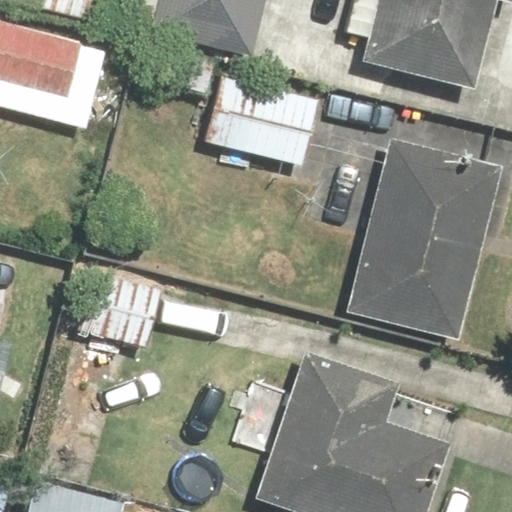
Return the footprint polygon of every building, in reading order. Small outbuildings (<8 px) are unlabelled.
[(0,0),(0,6),(76,26),(82,0),(0,0)] [(141,0),(134,36),(171,43),(161,91),(200,99),(210,51),(247,59),(259,0),(141,0)] [(503,0),(367,0),(353,63),(464,89),(482,8),(500,13),(503,0)] [(97,51),(0,27),(0,113),(77,132),(97,51)] [(212,81),(197,150),(294,171),(309,102),(212,81)] [(450,350),(493,171),(375,143),(332,322),(450,350)] [(79,284),(65,334),(135,354),(149,305),(79,284)] [(225,443),(259,455),(242,503),(267,511),(417,511),(439,449),(375,426),(388,389),(294,355),(283,388),(249,376),(225,443)] [(103,511),(104,507),(31,489),(25,511),(103,511)]
